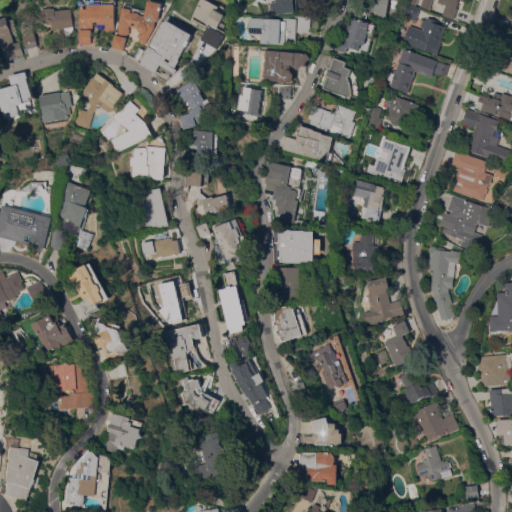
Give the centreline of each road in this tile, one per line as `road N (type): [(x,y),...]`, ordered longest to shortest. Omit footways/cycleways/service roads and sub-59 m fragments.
road 1 (residential): [(276,472),(259,429),(234,400),(220,352),(183,217),(177,120),(149,81),(100,56),(68,55),(0,75)]
road 2 (residential): [(252,511),(295,439),(295,408),(266,339),(256,161),(296,108),(341,0)]
road 3 (residential): [(498,511),(501,480),(427,324),(412,255),(421,197),(490,0)]
road 4 (residential): [(53,511),(61,473),(102,423),(101,360),(55,279),(35,265),(0,262)]
road 5 (residential): [(511,266),(475,300),(455,377)]
